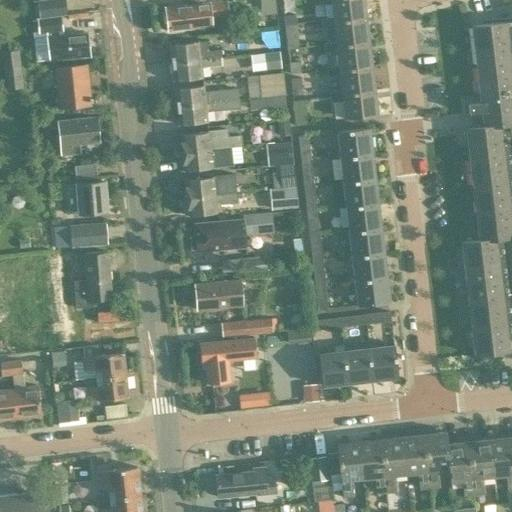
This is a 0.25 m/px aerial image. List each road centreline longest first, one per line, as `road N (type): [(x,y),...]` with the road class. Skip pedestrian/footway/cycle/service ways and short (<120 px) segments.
road 1 (residential): [(167,434),(117,0)]
road 2 (residential): [(429,411),(390,2),(401,0)]
road 3 (residential): [(167,434),(429,411)]
road 4 (residential): [(0,452),(167,434)]
